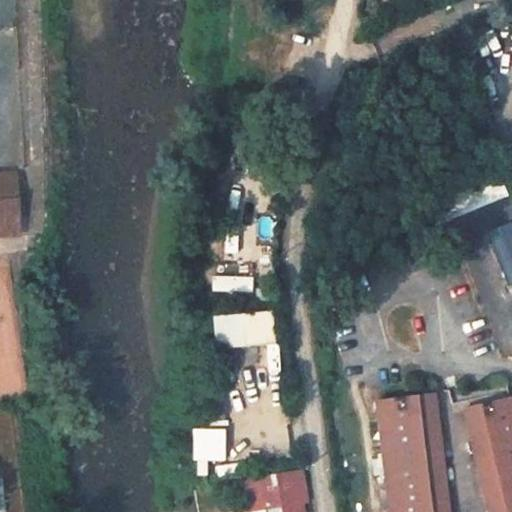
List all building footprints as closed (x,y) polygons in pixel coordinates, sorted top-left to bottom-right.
[(0,226),(19,225),(16,173),(0,174),(0,226)] [(489,230),(511,281),(511,220),(489,230)] [(0,234),(20,233),(19,225),(0,226),(0,234)] [(276,309),(216,313),(218,346),(278,342),(276,309)] [(261,385),(275,385),(273,347),(249,349),(252,404),(262,404),(261,385)] [(371,401),(386,511),(443,511),(426,393),(371,401)] [(511,511),(511,393),(458,407),(485,511),(511,511)] [(262,478),(266,508),(296,504),(291,474),(262,478)]
